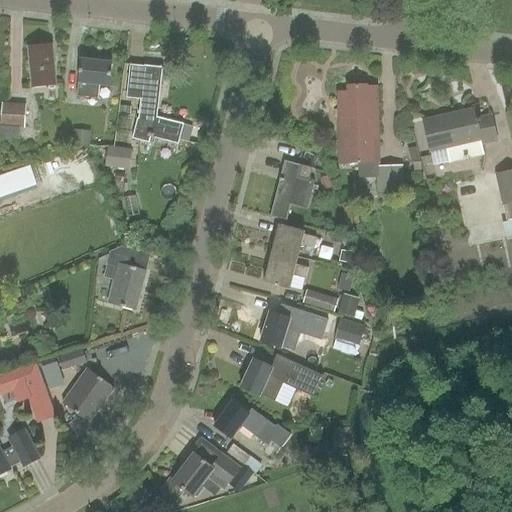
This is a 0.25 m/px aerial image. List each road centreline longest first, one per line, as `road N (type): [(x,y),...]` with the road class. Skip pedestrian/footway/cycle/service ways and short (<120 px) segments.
road 1 (unclassified): [(53,511),(104,481),(150,426),(179,355),(263,22)]
road 2 (residential): [(242,20),(11,0)]
road 3 (unclassified): [(421,40),(263,22)]
